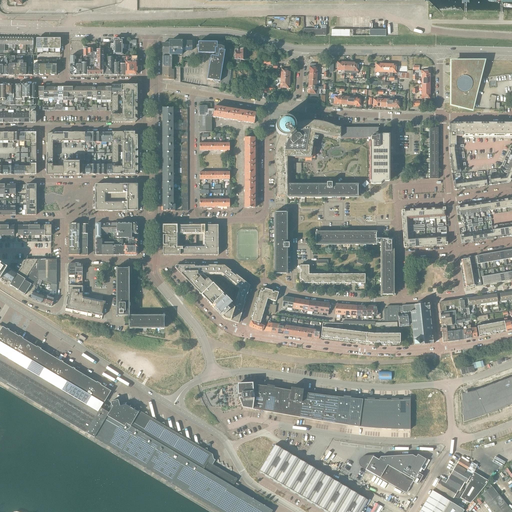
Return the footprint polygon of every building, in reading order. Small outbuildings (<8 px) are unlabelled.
[(511,0),(481,0),(481,9),(511,9),(511,0)] [(314,29),(314,36),(326,36),(326,25),(320,25),(320,29),(314,29)] [(113,39),(113,43),(113,55),(123,55),(123,49),(127,49),(127,45),(125,45),(125,41),(123,41),(123,39),(113,39)] [(182,51),(182,42),(182,41),(169,41),(169,43),(162,43),(162,52),(162,57),(162,67),(172,67),(172,55),(182,55),(182,51)] [(182,42),(182,51),(191,51),(191,42),(186,42),(186,41),(183,41),(183,42),(182,42)] [(198,42),(198,53),(213,53),(212,56),(211,56),(207,79),(220,82),(225,51),(223,50),(224,48),(223,47),(222,47),(221,46),(220,46),(219,46),(218,46),(217,46),(217,42),(198,42)] [(83,47),(83,55),(83,56),(87,56),(87,75),(105,75),(105,66),(105,55),(103,55),(103,50),(96,50),(96,52),(92,52),(92,49),(88,49),(88,47),(83,47)] [(240,50),(235,50),(235,59),(236,59),(236,63),(240,63),(240,60),(245,60),(245,55),(248,55),(248,50),(245,50),(240,50)] [(70,56),(70,65),(74,65),(74,60),(76,60),(76,59),(78,59),(81,59),(81,56),(74,56),(70,56)] [(310,67),(309,74),(319,75),(319,73),(317,73),(317,67),(315,67),(316,64),(310,63),(310,67)] [(483,63),(450,63),(450,76),(454,78),(457,80),(457,81),(457,82),(456,82),(455,82),(455,83),(456,83),(456,84),(456,85),(456,86),(457,87),(457,88),(457,89),(450,87),(450,104),(468,109),(472,110),(472,108),(476,93),(468,91),(469,90),(470,89),(471,88),(471,87),(472,86),(472,85),(472,84),(472,83),(472,82),(471,82),(471,81),(471,80),(470,80),(480,78),(483,63)] [(174,81),(180,82),(180,67),(172,67),(162,67),(162,79),(168,80),(174,80),(174,81)] [(281,78),(290,79),(290,76),(290,75),(290,69),(281,69),(281,78)] [(224,70),(221,84),(228,85),(231,71),(224,70)] [(254,90),(255,73),(238,72),(238,78),(234,78),(234,82),(234,83),(239,84),(239,86),(240,86),(240,91),(242,91),(242,86),(252,87),(252,89),(254,90)] [(290,79),(281,78),(280,86),(278,86),(278,88),(289,89),(290,83),(290,82),(290,79)] [(22,105),(22,85),(13,85),(13,95),(13,101),(10,101),(10,105),(22,105)] [(30,105),(30,85),(22,85),(22,105),(24,105),(24,98),(27,98),(27,105),(30,105)] [(137,120),(137,85),(112,85),(112,87),(112,111),(112,123),(135,123),(137,120)] [(326,90),(326,88),(323,87),(318,87),(308,86),(308,93),(308,96),(313,97),(313,94),(318,94),(319,89),(326,90)] [(341,94),(341,92),(342,88),(339,88),(339,93),(340,94),(340,97),(334,96),(334,99),(331,99),(331,104),(334,104),(340,105),(341,94)] [(355,98),(355,95),(355,93),(357,93),(357,91),(363,92),(363,91),(361,91),(361,90),(354,89),(353,105),(360,106),(361,98),(355,98)] [(207,106),(199,106),(199,132),(211,132),(211,117),(213,117),(214,109),(207,109),(207,106)] [(214,106),(214,109),(213,117),(226,119),(228,109),(223,108),(223,107),(220,106),(220,107),(214,106)] [(162,108),(162,123),(173,123),(173,108),(162,108)] [(236,110),(236,109),(234,109),(228,109),(226,119),(240,121),(242,111),(236,110)] [(247,112),(242,111),(240,121),(254,124),(256,113),(250,112),(250,111),(247,111),(247,112)] [(287,196),(287,185),(287,184),(287,157),(295,157),(295,158),(312,158),(314,142),(313,141),(314,134),(332,137),(332,138),(340,138),(340,128),(335,127),(332,125),(330,124),(327,123),(325,123),(324,122),(322,122),(320,122),(318,121),(316,121),(314,121),(312,121),(310,121),(309,121),(307,121),(303,121),(294,120),(293,120),(292,120),(292,119),(291,119),(291,118),(290,118),(289,117),(288,117),(287,117),(286,117),(285,117),(284,117),(283,117),(282,117),(281,118),(280,118),(280,119),(279,119),(278,120),(277,121),(277,122),(276,123),(275,124),(275,125),(275,126),(275,127),(275,128),(275,129),(276,130),(276,131),(277,132),(277,133),(278,133),(277,135),(277,134),(277,144),(276,147),(275,149),(275,151),(275,153),(274,155),(274,157),(274,158),(274,160),(274,162),(274,164),(275,166),(275,168),(275,170),(275,172),(276,173),(277,176),(277,196),(287,196)] [(173,138),(173,123),(162,123),(162,132),(162,138),(173,138)] [(511,123),(496,123),(488,123),(481,123),(472,123),(465,123),(464,123),(462,123),(461,123),(449,123),(449,127),(449,130),(449,134),(449,145),(456,145),(456,136),(459,136),(462,136),(462,135),(511,134),(511,123)] [(340,125),(340,128),(340,138),(354,138),(354,128),(343,128),(343,125),(340,125)] [(370,141),(370,161),(388,161),(388,155),(388,154),(388,135),(379,134),(378,134),(378,128),(379,128),(354,128),(354,138),(370,138),(370,141)] [(112,165),(112,175),(137,175),(137,133),(112,133),(112,142),(112,153),(112,156),(112,165)] [(162,138),(162,153),(173,153),(173,138),(162,138)] [(244,138),(244,155),(255,155),(255,138),(244,138)] [(162,153),(162,168),(173,168),(173,153),(162,153)] [(244,155),(244,173),(255,173),(255,155),(244,155)] [(63,161),(63,166),(63,175),(79,175),(79,165),(79,161),(63,161)] [(370,161),(370,181),(370,184),(381,184),(381,183),(383,181),(388,181),(388,161),(370,161)] [(173,168),(162,168),(162,182),(173,182),(173,168)] [(244,173),(244,190),(255,190),(255,173),(244,173)] [(173,196),(173,182),(162,182),(162,196),(173,196)] [(326,185),(287,185),(287,196),(326,196),(326,197),(327,197),(327,196),(331,196),(357,196),(357,185),(331,185),(331,183),(330,183),(328,183),(326,183),(326,185)] [(137,211),(137,199),(137,196),(137,185),(95,185),(95,211),(115,211),(137,211)] [(244,190),(244,208),(255,208),(255,190),(244,190)] [(162,211),(175,211),(174,205),(173,205),(173,196),(162,196),(162,211)] [(275,212),(275,274),(286,274),(286,256),(286,248),(289,248),(289,243),(286,243),(286,212),(275,212)] [(116,223),(116,236),(116,239),(113,239),(113,255),(136,255),(137,254),(137,248),(137,245),(137,239),(137,238),(137,225),(136,223),(131,223),(127,223),(126,223),(122,223),(121,223),(117,223),(116,223)] [(68,224),(68,255),(87,255),(87,252),(87,251),(87,249),(87,246),(87,245),(87,242),(87,239),(87,238),(87,236),(87,235),(87,234),(87,224),(83,224),(83,225),(79,225),(79,224),(78,224),(76,224),(72,224),(68,224)] [(209,225),(185,225),(163,225),(163,255),(170,255),(202,255),(218,255),(218,225),(209,225)] [(392,295),(392,248),(392,239),(382,239),(382,235),(376,235),(376,234),(376,233),(315,233),(315,243),(376,243),(382,243),(382,277),(382,295),(392,295)] [(498,252),(499,260),(503,260),(504,262),(506,262),(506,259),(504,259),(503,251),(498,252)] [(487,254),(488,262),(492,261),(493,264),(496,264),(495,261),(494,261),(492,253),(487,254)] [(476,256),(477,264),(482,263),(482,266),(485,266),(484,263),(483,263),(482,255),(476,256)] [(474,263),(475,268),(478,268),(477,264),(476,256),(464,258),(464,259),(461,260),(465,287),(466,287),(466,288),(481,285),(478,270),(475,270),(476,274),(474,274),(473,269),(471,269),(470,264),(474,263)] [(10,285),(18,290),(24,280),(25,280),(38,259),(25,259),(25,260),(23,263),(17,272),(10,285)] [(18,290),(25,294),(31,284),(35,287),(36,285),(36,283),(38,279),(38,259),(25,280),(24,280),(18,290)] [(56,259),(38,259),(38,279),(41,280),(56,285),(56,259)] [(238,323),(250,286),(224,266),(175,266),(174,268),(188,282),(219,314),(224,319),(228,320),(238,323)] [(308,266),(299,266),(299,269),(298,269),(298,270),(298,272),(298,273),(299,273),(299,280),(301,280),(302,281),(308,274),(308,266)] [(1,279),(10,285),(17,272),(9,267),(1,279)] [(117,316),(125,316),(128,316),(128,306),(128,268),(117,268),(117,278),(117,316)] [(504,273),(505,281),(510,280),(509,272),(505,273),(504,270),(502,270),(502,273),(504,273)] [(482,277),(483,285),(489,284),(487,276),(483,276),(483,271),(480,271),(481,277),(482,277)] [(493,275),(494,283),(500,282),(498,274),(494,275),(494,272),(491,272),(492,275),(493,275)] [(314,284),(317,284),(317,274),(308,274),(302,281),(303,282),(303,284),(310,284),(310,285),(311,285),(313,285),(314,285),(314,284)] [(320,284),(321,285),(323,285),(324,285),(324,284),(327,284),(327,274),(317,274),(317,284),(320,284)] [(334,284),(338,284),(338,274),(327,274),(327,284),(331,284),(331,285),(334,285),(334,284)] [(345,284),(348,284),(348,274),(338,274),(338,284),(341,284),(341,285),(344,285),(345,285),(345,284)] [(355,284),(364,284),(365,284),(365,274),(348,274),(348,284),(351,284),(351,285),(352,285),(354,285),(355,285),(355,284)] [(84,286),(82,286),(76,286),(68,285),(68,294),(68,296),(65,309),(102,317),(105,304),(105,302),(102,301),(90,299),(86,298),(83,297),(84,297),(84,295),(84,286)] [(264,290),(263,291),(267,299),(276,302),(278,293),(275,292),(275,291),(275,290),(272,289),(272,290),(271,291),(265,289),(264,290)] [(30,298),(36,301),(39,294),(33,291),(30,298)] [(257,301),(256,304),(265,307),(267,299),(263,291),(262,292),(260,291),(258,298),(257,297),(256,298),(256,300),(256,301),(257,301)] [(44,304),(47,296),(47,294),(45,294),(44,296),(39,294),(36,301),(44,304)] [(44,304),(52,306),(54,298),(47,296),(44,304)] [(445,306),(453,305),(453,300),(440,302),(439,303),(439,311),(446,311),(445,306)] [(402,306),(402,312),(403,312),(410,312),(411,324),(412,329),(412,334),(412,335),(413,340),(413,341),(414,345),(433,344),(433,339),(433,338),(432,338),(432,333),(432,332),(431,327),(432,327),(431,326),(431,321),(430,316),(430,315),(430,310),(430,309),(429,309),(429,303),(424,304),(410,305),(402,306)] [(254,307),(253,308),(253,310),(253,311),(254,311),(251,321),(260,324),(265,307),(256,304),(255,308),(254,307)] [(384,321),(398,320),(398,316),(398,313),(402,312),(402,306),(398,306),(387,306),(387,309),(384,309),(384,321)] [(398,316),(398,320),(399,327),(408,326),(408,325),(411,324),(410,312),(403,312),(403,316),(398,316)] [(164,316),(129,317),(129,327),(164,327),(164,316)] [(456,318),(456,317),(440,318),(441,326),(456,324),(455,319),(456,318)] [(265,326),(260,324),(251,321),(249,326),(250,327),(259,331),(262,331),(265,326)] [(492,334),(493,335),(496,334),(496,332),(506,331),(504,322),(487,325),(489,334),(492,333),(492,334)] [(471,338),(470,329),(470,325),(467,325),(467,329),(463,329),(464,339),(471,338)] [(486,334),(489,334),(487,325),(477,326),(479,335),(482,335),(482,336),(483,336),(485,336),(486,335),(486,334)] [(9,330),(6,329),(3,327),(0,331),(0,341),(1,343),(9,330)] [(332,329),(322,327),(321,336),(324,337),(324,338),(325,339),(327,339),(327,338),(328,337),(331,338),(332,329)] [(341,339),(342,330),(332,329),(331,338),(334,338),(334,339),(335,340),(337,340),(338,340),(338,338),(341,339)] [(21,338),(18,336),(9,330),(1,343),(0,345),(0,348),(10,355),(13,350),(21,338)] [(351,340),(352,331),(342,330),(341,339),(344,339),(344,340),(345,341),(347,341),(348,341),(348,340),(351,340)] [(354,342),(355,342),(357,343),(358,342),(358,341),(361,341),(362,332),(352,331),(351,340),(354,341),(354,342)] [(365,344),(368,344),(368,343),(368,342),(371,343),(372,343),(373,334),(362,332),(361,341),(365,342),(365,343),(365,344)] [(376,344),(377,344),(377,345),(379,345),(380,344),(380,343),(383,343),(383,334),(373,334),(372,343),(376,343),(376,344)] [(386,344),(387,344),(387,345),(389,345),(390,344),(390,343),(399,343),(400,334),(383,334),(383,343),(386,343),(386,344)] [(39,348),(26,341),(21,338),(13,350),(31,361),(39,348)] [(0,353),(98,412),(101,408),(103,405),(103,403),(91,396),(67,382),(55,375),(43,368),(31,361),(13,350),(10,355),(0,348),(0,345),(1,343),(0,341),(0,353)] [(50,355),(48,354),(39,348),(31,361),(43,368),(50,355)] [(98,412),(0,353),(0,381),(1,382),(4,384),(21,394),(47,410),(86,433),(98,412)] [(62,362),(60,361),(50,355),(43,368),(55,375),(62,362)] [(74,369),(71,368),(62,362),(55,375),(67,382),(74,369)] [(98,384),(96,382),(74,369),(67,382),(91,396),(98,384)] [(497,382),(498,382),(503,394),(503,395),(511,391),(511,384),(509,378),(505,380),(505,379),(497,382)] [(492,399),(503,394),(498,382),(494,384),(493,383),(486,386),(486,387),(487,387),(492,399)] [(240,398),(239,398),(242,407),(263,411),(267,386),(252,385),(249,385),(249,383),(238,384),(238,394),(239,394),(239,396),(240,398)] [(103,403),(104,403),(111,391),(98,384),(91,396),(103,403)] [(267,385),(267,386),(263,411),(274,413),(278,389),(275,388),(275,386),(267,385)] [(286,388),(279,387),(278,389),(274,413),(287,415),(290,391),(286,390),(286,388)] [(291,387),(290,391),(287,415),(299,417),(303,393),(303,392),(303,389),(291,387)] [(475,391),(481,403),(492,399),(487,387),(486,387),(482,388),(475,390),(475,391)] [(460,400),(460,407),(466,407),(481,403),(475,391),(460,394),(461,400),(460,400)] [(511,391),(503,395),(508,406),(511,405),(511,404),(511,391)] [(299,417),(311,420),(315,394),(315,393),(307,392),(307,393),(303,393),(299,417)] [(319,395),(315,394),(311,420),(323,422),(326,396),(327,394),(319,393),(319,395)] [(503,394),(492,399),(497,410),(499,409),(501,409),(509,407),(508,406),(503,395),(503,394)] [(323,422),(336,424),(338,397),(339,396),(331,395),(331,396),(326,396),(323,422)] [(343,397),(338,397),(336,424),(347,425),(350,398),(351,397),(343,396),(343,397)] [(355,399),(350,398),(347,425),(357,427),(359,427),(362,400),(362,398),(355,397),(355,399)] [(362,400),(359,427),(375,428),(374,400),(374,398),(367,398),(367,400),(362,400)] [(398,400),(399,430),(410,430),(410,400),(410,398),(403,398),(403,400),(398,400)] [(375,428),(387,429),(386,401),(386,399),(379,399),(379,400),(374,400),(375,428)] [(391,401),(386,401),(387,429),(399,430),(398,400),(398,399),(391,399),(391,401)] [(497,411),(497,410),(492,399),(481,403),(486,415),(488,414),(490,413),(490,414),(497,411)] [(212,454),(199,446),(147,416),(126,403),(119,405),(118,401),(117,400),(111,402),(111,403),(111,404),(110,407),(104,403),(103,403),(103,405),(101,408),(98,412),(86,433),(136,462),(172,484),(219,511),(271,511),(272,511),(232,487),(237,479),(212,464),(208,462),(209,459),(213,459),(212,454)] [(466,407),(460,407),(461,414),(462,423),(486,415),(481,403),(466,407)] [(267,458),(275,463),(283,450),(279,447),(277,446),(275,445),(274,445),(267,458)] [(287,452),(283,450),(275,463),(284,468),(292,455),(287,452)] [(284,468),(292,473),(300,460),(296,457),(292,455),(284,468)] [(360,466),(361,467),(362,468),(366,470),(406,493),(413,481),(417,484),(418,484),(422,476),(418,473),(425,459),(417,455),(416,457),(412,455),(380,457),(373,455),(365,456),(364,456),(363,456),(362,457),(361,457),(360,458),(360,459),(359,460),(359,461),(359,463),(359,465),(360,466)] [(268,476),(275,463),(267,458),(259,471),(268,476)] [(460,458),(456,464),(456,465),(467,471),(470,465),(460,458)] [(304,463),(300,460),(292,473),(301,478),(308,465),(304,463)] [(467,471),(465,473),(470,476),(471,477),(473,472),(477,465),(472,462),(470,465),(467,471)] [(284,468),(275,463),(268,476),(276,481),(284,468)] [(308,465),(301,478),(309,483),(317,470),(312,467),(308,465)] [(440,478),(434,487),(453,498),(454,497),(458,499),(463,489),(462,489),(464,486),(462,485),(464,482),(468,485),(460,498),(470,503),(485,485),(488,481),(473,472),(471,477),(470,476),(465,473),(467,471),(456,465),(455,467),(446,481),(440,478)] [(276,481),(285,486),(292,473),(284,468),(276,481)] [(317,470),(309,483),(317,488),(325,475),(321,472),(317,470)] [(285,486),(293,491),(301,478),(292,473),(285,486)] [(329,477),(325,475),(317,488),(326,493),(334,480),(329,477)] [(301,496),(309,483),(301,478),(293,491),(301,496)] [(334,480),(326,493),(334,498),(342,485),(338,482),(334,480)] [(317,488),(309,483),(301,496),(310,501),(317,488)] [(342,485),(334,498),(343,503),(350,490),(346,488),(342,485)] [(483,499),(491,511),(503,502),(492,486),(486,491),(485,489),(482,491),(484,493),(480,496),(483,499)] [(310,501),(318,506),(326,493),(317,488),(310,501)] [(350,490),(343,503),(351,508),(359,495),(355,493),(350,490)] [(432,491),(426,501),(420,511),(419,511),(443,511),(444,511),(450,502),(432,491)] [(318,506),(326,511),(334,498),(326,493),(318,506)] [(363,498),(359,495),(351,508),(357,511),(360,511),(362,511),(361,511),(367,500),(363,498)] [(328,511),(337,511),(343,503),(334,498),(326,511),(328,511)] [(462,511),(464,510),(450,502),(444,511),(443,511),(462,511)] [(491,511),(492,511),(500,511),(504,510),(505,511),(509,509),(503,502),(491,511)] [(348,511),(351,508),(343,503),(337,511),(348,511)] [(375,503),(370,511),(379,511),(382,506),(375,503)]
